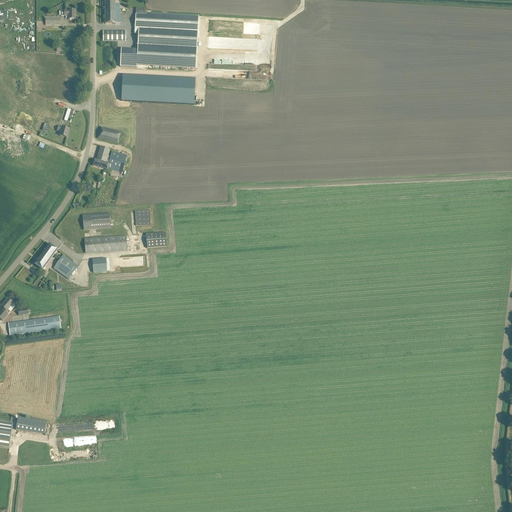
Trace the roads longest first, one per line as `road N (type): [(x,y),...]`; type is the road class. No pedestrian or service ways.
road 1 (unclassified): [(0,283),(66,202),(86,157),(93,0)]
road 2 (track): [(510,511),(505,443),(511,387)]
